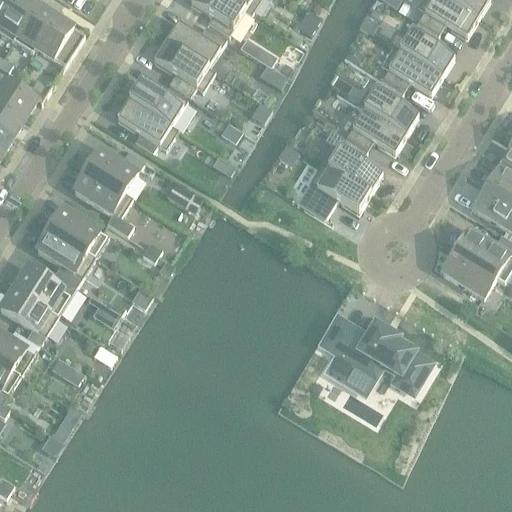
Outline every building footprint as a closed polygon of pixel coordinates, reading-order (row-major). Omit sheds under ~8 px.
[(0,0),(0,25),(16,0),(0,0)] [(0,30),(16,41),(35,10),(19,0),(16,0),(0,25),(0,30)] [(251,20),(218,0),(195,0),(190,9),(212,22),(208,29),(228,42),(244,17),(251,21),(251,20)] [(261,0),(218,0),(251,20),(263,1),(261,0)] [(394,0),(377,0),(377,2),(397,14),(402,5),(394,0)] [(478,24),(438,0),(425,0),(417,13),(424,17),(418,27),(439,40),(445,30),(466,43),(478,24)] [(490,5),(481,0),(438,0),(478,24),(490,5)] [(31,57),(54,21),(35,10),(16,41),(13,46),(31,57)] [(65,72),(85,41),(54,21),(31,57),(32,58),(36,53),(65,72)] [(454,63),(432,50),(439,40),(418,27),(400,56),(393,51),(393,52),(442,83),(454,63)] [(208,73),(226,45),(206,32),(199,42),(178,28),(166,47),(215,78),(208,73)] [(283,90),(287,78),(272,73),(279,55),(245,43),(240,56),(263,63),(257,82),(283,90)] [(215,78),(166,47),(154,67),(175,80),(169,90),(190,103),(196,93),(203,98),(215,78)] [(442,83),(393,52),(381,72),(388,76),(382,86),(403,99),(409,89),(430,102),(442,83)] [(351,54),(345,63),(356,70),(360,64),(357,58),(351,54)] [(0,72),(7,77),(12,69),(2,63),(0,65),(0,72)] [(46,102),(51,93),(37,84),(32,93),(46,102)] [(37,104),(6,85),(0,93),(0,108),(24,124),(37,104)] [(172,131),(187,107),(167,94),(163,100),(141,86),(129,105),(178,136),(172,131)] [(418,122),(396,109),(403,99),(382,86),(376,96),(369,91),(357,111),(406,141),(418,122)] [(178,136),(129,105),(117,125),(139,139),(157,150),(166,156),(178,136)] [(24,124),(0,108),(0,133),(13,142),(24,124)] [(406,141),(357,111),(356,112),(363,116),(346,144),(367,157),(373,147),(394,160),(406,141)] [(237,144),(242,135),(228,128),(223,137),(237,144)] [(13,142),(0,133),(0,159),(1,160),(13,142)] [(330,136),(325,145),(333,150),(339,154),(345,145),(330,136)] [(139,139),(134,147),(152,158),(157,150),(139,139)] [(382,180),(360,167),(367,157),(346,144),(345,145),(339,154),(333,150),(321,169),(370,200),(382,180)] [(511,154),(501,172),(511,178),(511,154)] [(101,155),(88,175),(125,199),(138,179),(137,178),(121,168),(101,155)] [(128,157),(121,168),(137,178),(144,167),(128,157)] [(370,200),(321,169),(309,189),(316,193),(310,203),(331,216),(337,206),(358,219),(370,200)] [(511,178),(501,172),(500,174),(496,171),(488,184),(492,186),(488,194),(511,208),(511,178)] [(88,175),(74,197),(112,221),(106,230),(127,242),(133,232),(120,224),(133,204),(125,199),(88,175)] [(511,208),(488,194),(484,191),(470,213),(506,235),(511,239),(511,208)] [(185,194),(181,200),(193,207),(196,201),(185,194)] [(63,214),(50,235),(95,263),(109,242),(63,214)] [(50,235),(37,256),(60,271),(55,279),(77,293),(95,263),(50,235)] [(511,239),(506,235),(502,242),(511,248),(511,239)] [(469,237),(456,258),(496,283),(496,284),(504,289),(511,276),(511,248),(502,242),(501,242),(495,253),(469,237)] [(150,248),(146,254),(158,262),(162,256),(150,248)] [(146,254),(142,260),(154,268),(158,262),(146,254)] [(496,283),(456,258),(442,279),(483,304),(496,284),(496,283)] [(26,273),(13,294),(58,322),(77,293),(55,279),(51,277),(46,285),(38,280),(26,273)] [(13,294),(0,314),(45,343),(58,322),(13,294)] [(114,307),(110,313),(121,321),(125,315),(114,307)] [(431,368),(396,347),(398,344),(375,330),(366,346),(352,337),(338,360),(375,382),(382,370),(399,380),(394,388),(413,399),(431,368)] [(0,338),(0,367),(21,381),(34,360),(0,338)] [(100,351),(94,361),(110,372),(117,362),(100,351)] [(79,389),(86,378),(60,362),(53,373),(79,389)] [(0,367),(0,409),(2,411),(21,381),(0,367)] [(0,421),(4,424),(9,415),(2,411),(0,409),(0,421)] [(2,484),(0,487),(0,491),(10,498),(14,491),(2,484)] [(0,491),(0,500),(6,504),(10,498),(0,491)]
